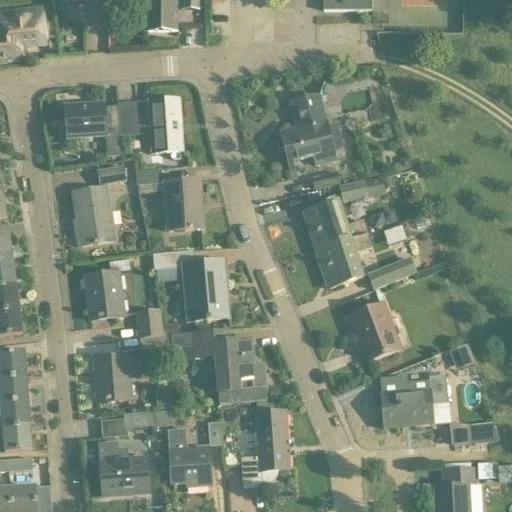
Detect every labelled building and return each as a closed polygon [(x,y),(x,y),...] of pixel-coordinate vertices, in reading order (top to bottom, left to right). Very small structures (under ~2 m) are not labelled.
[(178,35),(177,0),(144,0),(144,35),(178,35)] [(182,0),(183,11),(200,11),(199,0),(182,0)] [(323,0),(323,13),(372,14),(372,0),(323,0)] [(44,10),(0,14),(0,63),(24,61),(22,48),(47,46),(44,10)] [(284,151),(291,182),(296,181),(292,164),(312,159),(315,169),(336,164),(333,154),(327,129),(326,125),(319,99),(291,106),(296,129),(297,132),(280,136),(280,137),(276,138),(280,152),(284,151)] [(135,125),(149,124),(151,157),(183,154),(179,102),(117,107),(118,128),(135,127),(135,125)] [(118,129),(105,130),(104,107),(66,109),(67,141),(106,139),(107,159),(120,158),(118,129)] [(401,172),(412,169),(409,159),(399,161),(401,172)] [(96,173),(100,190),(126,185),(124,169),(96,173)] [(158,173),(135,174),(136,189),(159,187),(158,173)] [(341,187),(338,175),(311,181),(314,194),(341,187)] [(384,196),(381,181),(364,185),(364,183),(338,190),(342,207),(368,201),(368,200),(384,196)] [(202,232),(199,183),(164,186),(168,235),(202,232)] [(77,250),(86,248),(115,244),(106,190),(72,195),(78,233),(74,233),(77,250)] [(362,225),(346,231),(338,205),(303,217),(315,254),(366,238),(362,225)] [(354,257),(370,252),(366,238),(315,254),(327,293),(362,281),(354,257)] [(0,265),(13,263),(9,239),(0,239),(0,265)] [(192,254),(153,258),(154,273),(183,271),(188,325),(228,322),(222,265),(193,268),(192,254)] [(409,260),(366,277),(372,292),(415,276),(409,260)] [(0,289),(16,287),(13,263),(0,265),(0,289)] [(118,275),(130,274),(129,263),(109,265),(110,277),(84,280),(89,324),(124,320),(119,276),(118,276),(118,275)] [(0,314),(19,312),(16,287),(0,289),(0,314)] [(384,307),(349,320),(361,351),(366,349),(372,365),(401,354),(384,307)] [(0,340),(23,337),(19,312),(0,314),(0,340)] [(139,342),(164,339),(160,313),(134,316),(138,342),(139,342)] [(166,339),(167,347),(171,347),(171,352),(185,351),(186,364),(215,361),(219,409),(266,405),(263,369),(252,370),(250,343),(231,345),(230,333),(170,339),(166,339)] [(166,339),(164,339),(139,342),(141,355),(167,351),(167,347),(166,339)] [(456,371),(474,364),(467,345),(449,351),(456,371)] [(0,355),(0,381),(26,379),(24,353),(0,355)] [(126,359),(93,362),(97,406),(130,403),(126,359)] [(434,428),(432,408),(448,407),(446,378),(429,380),(430,384),(382,388),(382,397),(381,397),(384,427),(414,425),(414,430),(434,428)] [(26,379),(0,381),(0,400),(0,406),(28,404),(26,379)] [(0,420),(0,430),(30,428),(28,404),(0,406),(2,421),(0,420)] [(155,414),(156,428),(173,427),(171,412),(155,414)] [(155,414),(123,417),(125,431),(156,428),(155,414)] [(256,417),(257,430),(260,461),(241,463),(244,493),(263,491),(262,488),(266,487),(272,485),(276,480),(277,474),(288,473),(285,427),(284,415),(256,417)] [(466,424),(467,445),(495,443),(494,423),(466,424)] [(0,430),(0,440),(3,440),(4,455),(32,453),(30,428),(0,430)] [(171,487),(186,486),(187,491),(212,489),(210,451),(187,453),(185,432),(167,433),(171,487)] [(32,473),(31,461),(7,463),(8,475),(32,473)] [(103,499),(150,496),(148,462),(101,465),(103,499)] [(0,475),(8,475),(7,463),(0,463),(0,475)] [(443,490),(434,490),(435,511),(483,511),(482,487),(476,488),(475,476),(475,471),(471,471),(471,468),(446,469),(447,472),(442,473),(443,490)] [(36,511),(35,491),(10,492),(10,511),(36,511)] [(10,511),(10,492),(0,492),(0,511),(10,511)]
